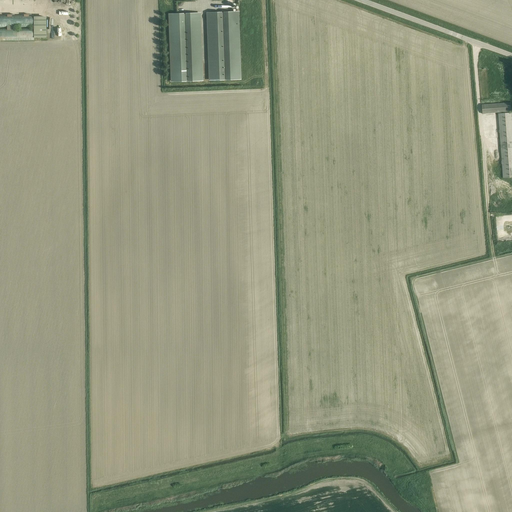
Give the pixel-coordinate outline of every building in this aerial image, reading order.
[(241,79),(239,17),(239,12),(207,14),(209,80),(241,79)] [(46,16),(34,16),(34,15),(0,14),(0,40),(34,40),(34,37),(46,37),(46,16)] [(203,80),(201,19),(201,14),(169,15),(171,81),(203,80)] [(482,105),(482,114),(511,112),(511,102),(482,105)] [(511,123),(511,113),(498,113),(503,178),(511,177),(511,123)]
